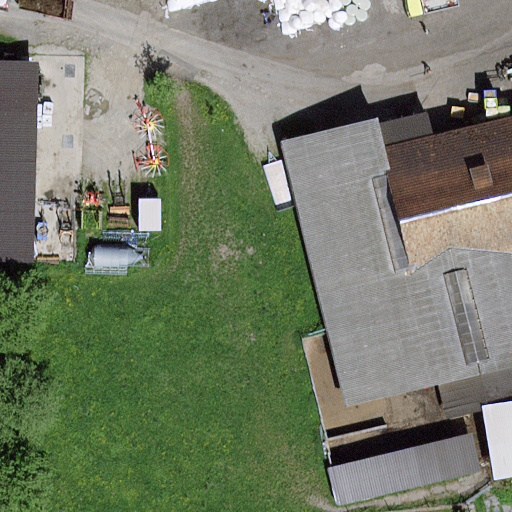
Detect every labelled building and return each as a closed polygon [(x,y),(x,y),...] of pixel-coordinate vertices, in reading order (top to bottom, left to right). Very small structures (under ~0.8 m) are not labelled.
[(36,62),(0,61),(0,267),(33,268),(36,62)] [(428,113),(376,125),(414,275),(511,250),(511,119),(434,137),(428,113)] [(376,122),(283,145),(348,409),(511,368),(511,250),(414,275),(376,125),(376,122)] [(511,402),(483,407),(495,479),(511,475),(511,402)] [(473,431),(328,468),(338,506),(482,469),(473,431)]
